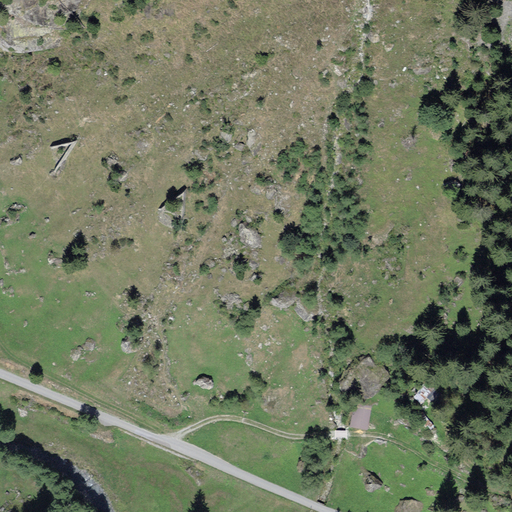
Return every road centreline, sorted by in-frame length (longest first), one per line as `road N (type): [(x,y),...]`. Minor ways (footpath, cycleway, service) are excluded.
road 1 (tertiary): [(324,511),(0,374)]
road 2 (track): [(166,442),(226,417),(286,436),(371,436),(407,448)]
